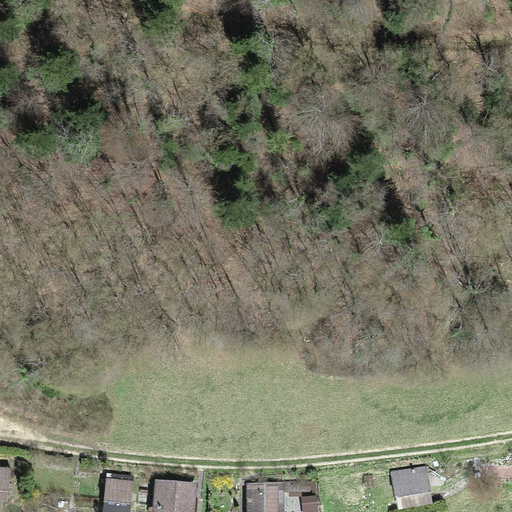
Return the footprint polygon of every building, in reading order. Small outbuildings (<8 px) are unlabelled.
[(0,494),(12,495),(13,469),(0,468),(0,494)] [(429,468),(396,474),(401,499),(434,492),(429,468)] [(135,479),(109,478),(108,502),(133,503),(135,479)] [(198,511),(199,481),(160,480),(159,511),(198,511)] [(288,511),(286,482),(250,485),(252,511),(288,511)]
